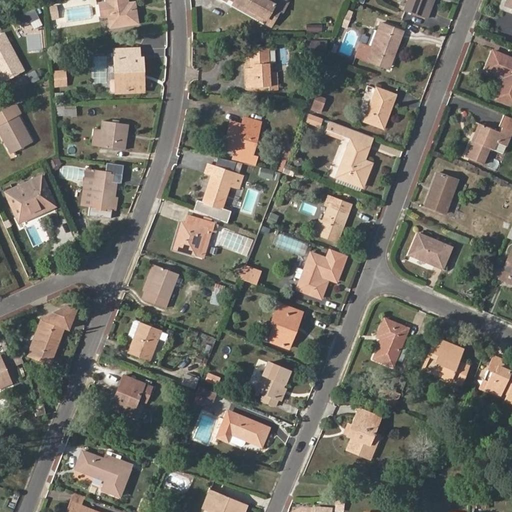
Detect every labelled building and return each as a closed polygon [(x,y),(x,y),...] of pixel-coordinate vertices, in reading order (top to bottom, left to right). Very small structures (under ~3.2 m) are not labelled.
[(128,4),(127,0),(107,0),(107,1),(109,14),(110,27),(138,23),(136,8),(129,9),(128,4)] [(223,0),(226,1),(226,0),(230,0),(233,2),(272,23),(281,6),(277,4),(269,0),(223,0)] [(408,0),(405,9),(426,18),(433,0),(408,0)] [(102,15),(109,14),(107,1),(100,2),(102,15)] [(231,5),(270,26),(272,23),(233,2),(231,5)] [(23,26),(29,23),(31,28),(42,23),(35,7),(18,15),(23,26)] [(370,47),(361,44),(357,56),(385,67),(390,55),(395,57),(405,32),(380,22),(377,29),(381,31),(374,46),(370,45),(370,47)] [(377,29),(370,45),(374,46),(381,31),(377,29)] [(24,71),(4,33),(0,34),(0,71),(5,82),(24,71)] [(320,50),(320,40),(305,41),(306,50),(320,50)] [(271,72),(269,46),(251,46),(252,67),(253,86),(270,86),(269,72),(271,72)] [(140,57),(139,49),(114,50),(114,62),(120,62),(121,79),(115,80),(116,92),(141,91),(141,76),(144,76),(143,57),(140,57)] [(511,57),(494,50),(485,70),(504,77),(508,78),(506,83),(502,82),(495,98),(511,104),(511,57)] [(385,67),(390,68),(395,57),(390,55),(385,67)] [(112,62),(113,80),(115,80),(121,79),(120,62),(114,62),(112,62)] [(66,84),(65,71),(56,72),(56,84),(66,84)] [(270,86),(278,86),(278,72),(271,72),(269,72),(270,86)] [(384,129),(397,94),(376,86),(363,121),(384,129)] [(324,98),(315,96),(310,110),(319,113),(324,98)] [(20,114),(15,104),(0,112),(0,133),(4,140),(6,139),(14,152),(31,143),(17,115),(20,114)] [(309,112),(307,121),(322,126),(325,117),(309,112)] [(497,141),(507,145),(511,133),(511,117),(503,114),(498,126),(500,126),(502,128),(500,133),(497,131),(482,125),(476,140),(472,139),(464,156),(483,164),(490,148),(494,149),(497,141)] [(256,156),(252,155),(261,120),(245,116),(243,123),(236,121),(229,149),(235,151),(232,160),(249,164),(253,165),(256,156)] [(224,148),(229,149),(236,121),(231,120),(224,148)] [(325,130),(343,137),(347,127),(329,120),(325,130)] [(124,150),(128,125),(103,121),(102,131),(100,146),(124,150)] [(482,125),(478,123),(472,139),(476,140),(482,125)] [(369,146),(373,137),(347,127),(343,137),(351,140),(351,139),(369,146)] [(94,130),(92,145),(100,146),(102,131),(94,130)] [(11,154),(14,152),(6,139),(4,140),(11,154)] [(362,165),(364,159),(369,146),(351,139),(351,140),(337,176),(363,186),(370,168),(362,165)] [(285,140),(280,154),(283,155),(288,157),(293,143),(285,140)] [(494,149),(504,153),(507,145),(497,141),(494,149)] [(282,172),(284,167),(288,157),(283,155),(277,171),(282,172)] [(61,163),(59,158),(48,163),(51,169),(61,163)] [(370,168),(372,162),(364,159),(362,165),(370,168)] [(210,164),(207,172),(213,173),(203,202),(222,208),(231,182),(239,185),(242,175),(218,168),(219,167),(210,164)] [(88,171),(83,205),(90,206),(96,172),(88,171)] [(112,198),(116,175),(96,172),(90,206),(111,209),(112,198)] [(446,213),(458,179),(437,172),(425,205),(446,213)] [(7,188),(9,192),(6,193),(16,216),(36,207),(39,213),(54,206),(41,178),(12,190),(10,187),(7,188)] [(341,230),(352,203),(329,194),(326,203),(328,204),(322,219),(319,218),(313,233),(332,241),(337,229),(341,230)] [(16,216),(19,222),(39,213),(36,207),(16,216)] [(204,255),(214,221),(189,214),(186,222),(183,221),(175,248),(204,255)] [(332,241),(336,242),(341,230),(337,229),(332,241)] [(280,231),(275,243),(306,254),(310,242),(280,231)] [(451,247),(419,233),(410,254),(443,268),(451,247)] [(328,278),(337,281),(346,255),(330,249),(326,258),(311,252),(297,289),(320,298),(328,278)] [(153,264),(142,290),(147,292),(157,265),(153,264)] [(260,273),(261,270),(245,264),(244,267),(260,273)] [(157,265),(147,292),(143,300),(164,308),(178,274),(157,265)] [(501,277),(506,280),(511,268),(511,267),(506,265),(501,277)] [(256,283),(260,273),(244,267),(240,277),(256,283)] [(295,330),(292,329),(299,311),(279,303),(271,322),(274,324),(268,340),(289,348),(295,330)] [(43,318),(41,318),(39,326),(41,326),(36,342),(33,341),(28,355),(47,363),(52,349),(55,350),(64,327),(69,328),(76,310),(66,306),(43,318)] [(295,330),(302,312),(299,311),(292,329),(295,330)] [(377,336),(382,338),(374,358),(393,365),(408,327),(385,318),(377,336)] [(131,337),(135,338),(129,353),(149,360),(161,329),(137,321),(134,321),(129,335),(131,337)] [(39,326),(33,341),(36,342),(41,326),(39,326)] [(462,350),(434,338),(433,343),(443,347),(441,354),(457,361),(462,350)] [(441,354),(443,347),(433,343),(423,367),(460,382),(467,365),(457,361),(441,354)] [(47,363),(50,364),(55,350),(52,349),(47,363)] [(0,386),(12,381),(1,356),(0,355),(0,386)] [(502,359),(494,356),(489,369),(496,372),(500,362),(502,359)] [(283,387),(289,371),(268,362),(256,390),(263,393),(260,400),(276,406),(278,400),(281,401),(286,388),(283,387)] [(511,367),(500,362),(496,372),(489,369),(484,379),(491,382),(493,392),(500,395),(501,393),(502,390),(510,394),(508,396),(508,397),(511,399),(511,373),(511,370),(511,369),(511,367)] [(195,389),(198,379),(185,374),(182,384),(195,389)] [(117,391),(121,393),(114,409),(131,416),(137,400),(145,403),(151,387),(124,375),(117,391)] [(500,395),(493,392),(491,382),(484,379),(480,389),(499,397),(500,395)] [(194,394),(212,402),(215,392),(198,385),(195,391),(194,394)] [(117,391),(110,407),(114,409),(121,393),(117,391)] [(36,416),(45,415),(43,403),(34,406),(36,416)] [(378,417),(359,408),(352,424),(356,426),(351,439),(347,448),(369,458),(379,435),(372,432),(378,417)] [(239,415),(228,410),(226,414),(238,419),(239,415)] [(239,415),(238,419),(226,414),(217,436),(228,441),(231,434),(261,446),(269,427),(239,415)] [(346,437),(351,439),(356,426),(352,424),(346,437)] [(120,458),(104,453),(102,458),(83,451),(76,469),(105,480),(102,488),(119,496),(130,469),(118,464),(120,458)] [(130,469),(132,463),(120,458),(118,464),(130,469)] [(243,511),(246,505),(208,489),(201,507),(208,510),(213,511),(212,511),(243,511)] [(144,511),(149,501),(144,498),(138,511),(144,511)] [(98,511),(70,501),(65,511),(98,511)]
